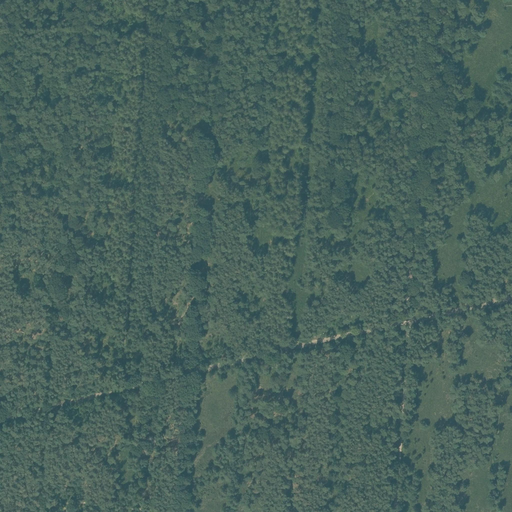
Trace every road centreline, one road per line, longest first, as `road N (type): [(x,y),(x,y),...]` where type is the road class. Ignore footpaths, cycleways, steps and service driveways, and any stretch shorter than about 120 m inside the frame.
road 1 (track): [(0,414),(346,332)]
road 2 (track): [(428,0),(411,313)]
road 3 (track): [(407,322),(395,511)]
